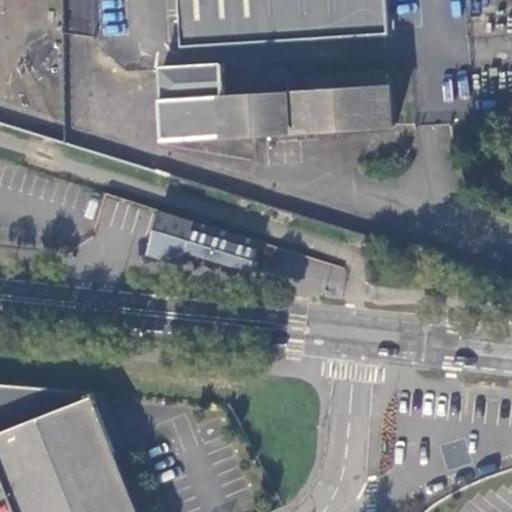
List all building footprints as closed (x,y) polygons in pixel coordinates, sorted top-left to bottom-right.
[(179,0),(183,51),(391,33),(388,0),(179,0)] [(267,62),(224,64),(225,79),(268,76),(267,66),(267,62)] [(225,79),(224,64),(165,69),(166,100),(164,100),(167,141),(397,124),(393,73),(286,80),(285,65),(267,66),(268,76),(225,79)] [(263,245),(162,214),(156,235),(150,257),(183,267),(187,255),(254,274),(263,245)] [(138,511),(91,393),(0,385),(0,471),(16,511),(138,511)]
